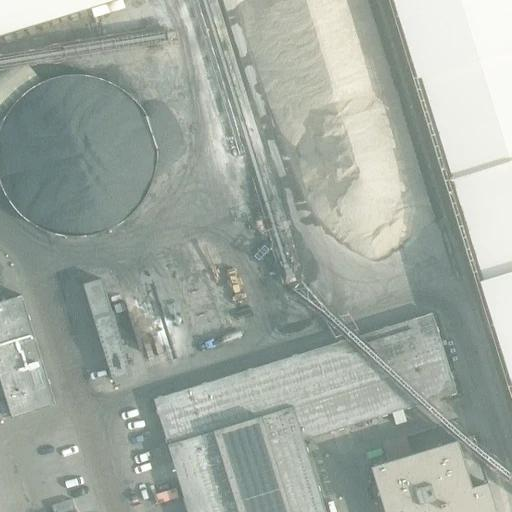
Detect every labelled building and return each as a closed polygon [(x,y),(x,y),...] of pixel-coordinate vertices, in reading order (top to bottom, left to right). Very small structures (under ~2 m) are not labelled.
[(0,0),(0,37),(121,0),(0,0)] [(21,57),(0,74),(0,111),(3,114),(43,81),(21,57)] [(158,164),(158,162),(157,148),(155,140),(152,131),(145,117),(135,105),(123,95),(110,87),(95,82),(86,81),(77,80),(60,81),(45,86),(32,92),(20,102),(13,109),(9,115),(4,122),(0,130),(0,193),(6,206),(16,218),(22,224),(29,230),(36,234),(44,238),(59,243),(73,245),(87,244),(103,240),(116,234),(123,230),(131,223),(138,216),(143,211),(151,197),(156,182),(158,172),(158,164)] [(102,279),(83,285),(113,382),(132,376),(102,279)] [(22,295),(0,302),(0,380),(12,419),(56,405),(22,295)] [(432,314),(153,400),(188,511),(326,511),(304,441),(457,394),(432,314)] [(371,466),(384,511),(497,511),(474,435),(371,466)]
